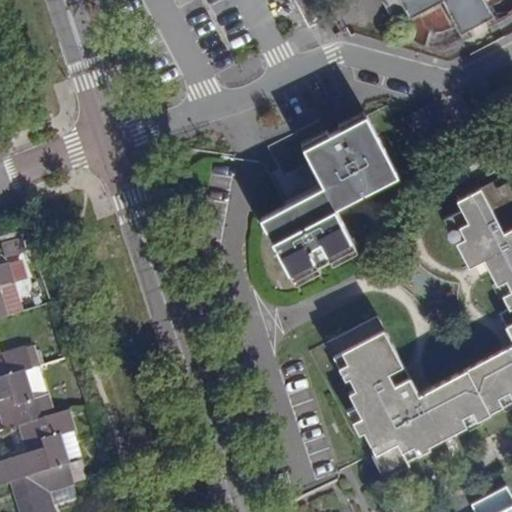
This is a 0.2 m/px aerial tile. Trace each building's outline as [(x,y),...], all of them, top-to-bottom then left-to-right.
[(293,0),(307,27),(315,23),(326,18),(316,0),(293,0)] [(401,0),(410,17),(445,0),(462,34),(495,16),(487,0),(401,0)] [(412,18),(417,35),(446,26),(441,9),(412,18)] [(335,184),(268,217),(302,282),(368,249),(344,204),(362,195),(407,174),(377,111),(314,145),(335,184)] [(198,131),(159,144),(165,162),(204,149),(198,131)] [(414,365),(396,327),(345,356),(368,408),(356,413),(370,437),(377,434),(390,454),(383,461),(395,482),(421,467),(418,462),(442,450),(439,443),(511,407),(511,183),(468,203),(473,211),(455,220),(482,270),(498,262),(510,287),(511,286),(511,352),(480,368),(431,393),(422,376),(406,384),(400,372),(414,365)] [(0,203),(13,199),(10,189),(0,192),(0,203)] [(4,242),(5,256),(25,254),(24,240),(4,242)] [(21,423),(27,445),(30,454),(0,463),(0,483),(12,480),(22,511),(52,511),(52,508),(78,500),(74,486),(80,485),(75,464),(68,466),(67,463),(81,459),(66,409),(57,412),(51,391),(45,393),(33,345),(0,354),(0,316),(5,315),(0,299),(0,285),(12,282),(6,262),(0,263),(0,401),(8,427),(21,423)] [(511,511),(511,499),(505,486),(470,504),(474,511),(511,511)]
